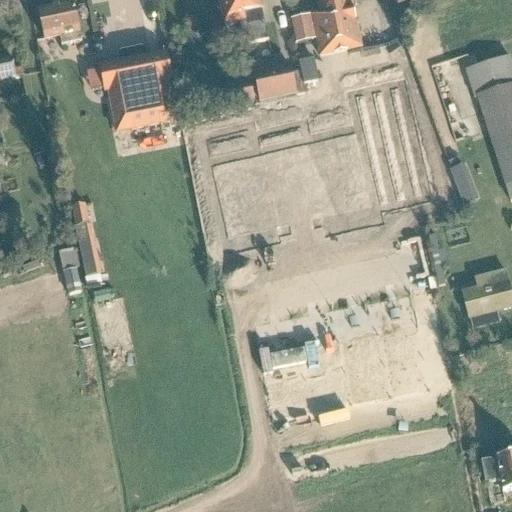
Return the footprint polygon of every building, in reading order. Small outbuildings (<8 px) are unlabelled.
[(259,0),(219,0),(225,29),(240,26),(244,47),(268,43),(259,0)] [(311,18),(293,22),(298,45),(316,41),(320,59),(362,50),(350,0),(315,0),(319,16),(311,18)] [(73,6),(39,14),(45,43),(60,40),(62,48),(82,44),(73,6)] [(120,65),(100,70),(105,95),(107,95),(116,137),(179,124),(171,82),(166,56),(146,60),(145,54),(141,51),(121,55),(119,59),(120,65)] [(511,67),(509,59),(465,74),(474,102),(477,102),(510,204),(511,203),(511,67)] [(0,82),(14,79),(10,60),(0,62),(0,82)] [(297,96),(291,66),(254,74),(260,104),(297,96)] [(251,126),(199,138),(226,255),(278,243),(276,235),(325,224),(328,236),(380,224),(377,212),(428,201),(402,85),(349,97),(357,130),(308,141),(304,124),(253,136),(251,126)] [(252,90),(217,97),(219,111),(230,109),(254,104),(255,104),(252,90)] [(457,161),(448,165),(451,174),(461,170),(457,161)] [(77,230),(75,230),(86,280),(101,276),(85,207),(73,210),(77,230)] [(66,273),(79,270),(76,255),(62,258),(66,273)] [(474,280),(477,291),(462,295),(469,322),(511,310),(511,299),(505,272),(474,280)] [(511,457),(496,460),(497,462),(481,465),(485,486),(501,483),(503,495),(511,493),(511,457)]
